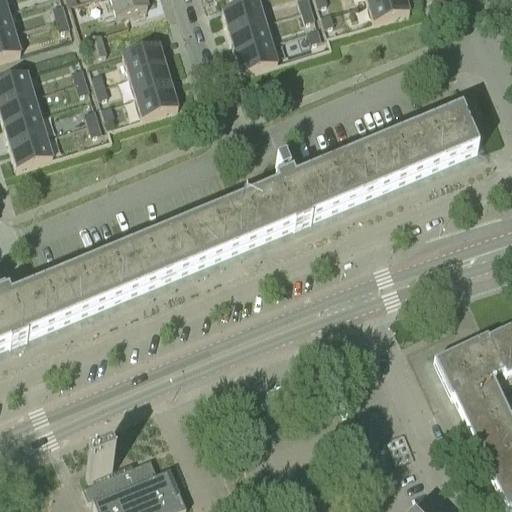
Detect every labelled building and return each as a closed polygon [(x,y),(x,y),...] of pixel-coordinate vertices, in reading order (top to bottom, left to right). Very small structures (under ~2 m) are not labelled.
[(141,0),(107,0),(115,24),(146,15),(141,0)] [(326,11),(322,0),(320,0),(313,2),(316,14),(326,11)] [(362,0),(365,9),(394,0),(362,0)] [(401,0),(394,0),(365,9),(372,31),(408,20),(401,0)] [(306,4),(297,6),(300,18),(310,15),(306,4)] [(264,31),(257,7),(220,18),(229,43),(264,31)] [(52,15),(55,26),(65,23),(61,12),(52,15)] [(310,15),(300,18),(304,29),(313,26),(310,15)] [(0,43),(13,39),(6,18),(0,20),(0,43)] [(319,23),(323,35),(332,32),(329,20),(319,23)] [(59,38),(68,35),(65,23),(55,26),(59,38)] [(270,51),(264,31),(229,43),(236,63),(270,51)] [(319,47),(316,36),(307,38),(310,50),(320,47),(319,47)] [(0,66),(19,61),(13,39),(0,43),(0,66)] [(102,51),(99,41),(86,45),(92,65),(105,61),(102,51)] [(276,72),(270,51),(236,63),(243,83),(276,72)] [(158,52),(121,63),(128,85),(165,73),(158,52)] [(128,85),(134,105),(171,94),(165,73),(128,85)] [(71,79),(75,90),(84,87),(81,76),(71,79)] [(0,89),(0,112),(32,103),(26,81),(0,89)] [(100,81),(90,84),(94,95),(103,92),(100,81)] [(78,101),(88,99),(84,87),(75,90),(78,101)] [(107,104),(103,92),(94,95),(97,107),(107,104)] [(171,94),(134,105),(141,127),(177,116),(171,94)] [(39,124),(32,103),(0,112),(0,126),(2,135),(39,124)] [(100,116),(103,127),(113,125),(109,113),(100,116)] [(84,120),(87,131),(97,128),(93,117),(84,120)] [(101,315),(193,277),(291,237),(292,239),(309,231),(309,230),(422,183),(426,181),(475,160),(459,121),(309,183),(307,177),(255,199),(258,204),(25,301),(23,295),(0,304),(0,357),(6,355),(7,356),(25,349),(24,347),(101,315)] [(45,144),(39,124),(2,135),(9,155),(45,144)] [(100,140),(97,128),(87,131),(90,143),(100,140)] [(45,144),(9,155),(15,177),(51,166),(45,144)] [(511,511),(511,432),(506,420),(497,401),(490,387),(502,382),(504,386),(511,382),(511,334),(487,347),(486,344),(432,370),(450,407),(452,406),(459,419),(468,438),(475,454),(483,469),(491,486),(499,502),(503,511),(511,511)] [(91,511),(181,511),(177,503),(178,503),(168,478),(163,480),(164,481),(152,486),(151,483),(154,481),(149,468),(131,475),(129,472),(110,480),(107,471),(84,481),(87,490),(91,489),(92,492),(80,496),(86,510),(90,508),(91,511)]
